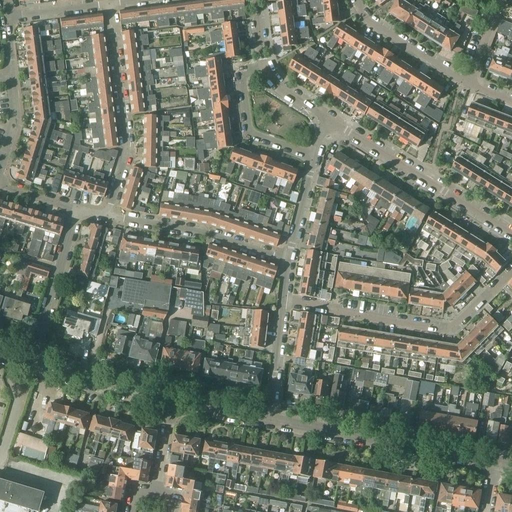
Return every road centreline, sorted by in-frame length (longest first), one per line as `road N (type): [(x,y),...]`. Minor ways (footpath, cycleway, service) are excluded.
road 1 (residential): [(282,299),(445,329),(511,271)]
road 2 (residential): [(269,420),(496,462)]
road 3 (residential): [(326,118),(511,234)]
road 4 (residential): [(107,215),(128,154),(109,4)]
road 5 (residential): [(287,262),(198,232),(107,215)]
road 6 (residential): [(33,363),(76,209)]
road 7 (residential): [(33,363),(173,403)]
road 8 (residential): [(314,154),(249,131),(242,81),(263,68)]
road 9 (residential): [(467,83),(371,21),(357,0)]
road 10 (residential): [(269,420),(282,299)]
